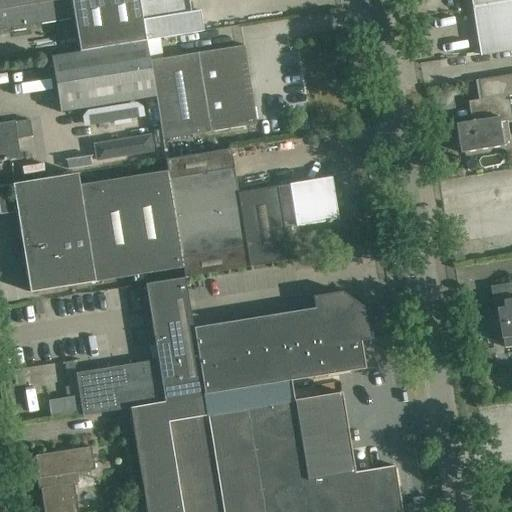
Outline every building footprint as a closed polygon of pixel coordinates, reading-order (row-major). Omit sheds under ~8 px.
[(69,0),(0,0),(0,30),(73,19),(69,0)] [(138,0),(70,0),(79,51),(145,41),(138,0)] [(140,0),(147,39),(202,31),(199,11),(190,13),(187,0),(140,0)] [(511,0),(470,0),(472,8),(511,1),(511,0)] [(511,50),(511,1),(472,8),(479,56),(511,50)] [(60,113),(156,97),(150,61),(147,41),(50,57),(60,113)] [(150,61),(156,97),(163,140),(257,125),(244,46),(150,61)] [(511,74),(475,80),(478,101),(482,100),(485,119),(455,124),(460,153),(503,147),(499,124),(511,121),(511,117),(509,96),(511,95),(511,74)] [(29,120),(14,123),(14,121),(0,123),(0,165),(1,165),(1,161),(19,158),(16,139),(32,137),(29,120)] [(277,187),(276,187),(276,190),(238,196),(230,149),(166,160),(168,171),(183,268),(185,275),(288,260),(283,228),(277,187)] [(30,293),(183,268),(168,171),(79,185),(77,174),(12,184),(30,293)] [(277,187),(283,228),(295,226),(295,227),(326,222),(326,224),(331,223),(330,221),(337,220),(331,178),(288,185),(277,187)] [(9,185),(0,187),(0,214),(14,212),(9,185)] [(365,207),(364,200),(343,203),(347,229),(366,226),(365,218),(372,217),(370,206),(365,207)] [(204,393),(193,328),(185,278),(145,284),(147,297),(142,298),(149,345),(155,344),(157,360),(75,373),(79,396),(81,411),(82,416),(129,408),(204,395),(204,393)] [(511,283),(506,284),(508,300),(502,301),(503,307),(485,310),(490,341),(502,339),(504,348),(511,346),(511,283)] [(193,328),(204,393),(267,384),(290,380),(364,369),(360,341),(372,340),(368,311),(362,306),(363,304),(365,305),(365,304),(349,292),(349,293),(350,294),(348,296),(342,292),(313,297),(315,309),(193,328)] [(271,404),(207,415),(222,511),(409,511),(408,505),(401,506),(394,466),(354,473),(341,393),(294,401),(290,380),(267,384),(271,404)] [(222,511),(207,415),(204,395),(129,408),(146,511),(222,511)] [(79,396),(48,401),(51,416),(81,411),(79,396)] [(93,470),(89,447),(35,456),(44,511),(76,511),(70,474),(93,470)]
